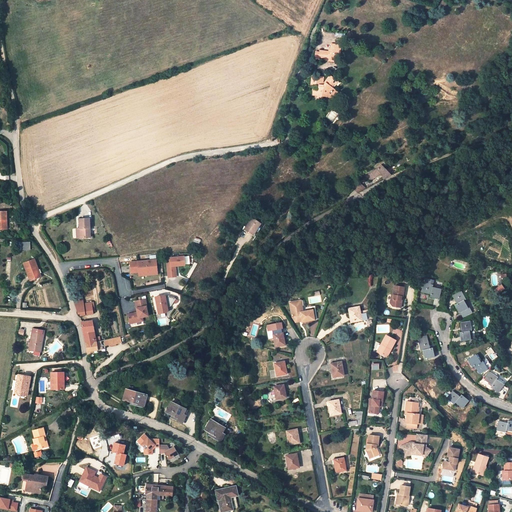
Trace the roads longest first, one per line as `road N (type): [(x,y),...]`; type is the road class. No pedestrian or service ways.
road 1 (residential): [(90,387),(206,327),(260,260),(401,172)]
road 2 (residential): [(90,387),(103,409),(160,426),(321,511)]
road 3 (residential): [(11,136),(22,206),(55,266)]
road 4 (residential): [(325,511),(303,378)]
road 5 (residential): [(381,511),(397,380)]
road 6 (track): [(401,172),(511,126)]
road 7 (residential): [(441,321),(454,369),(511,408)]
